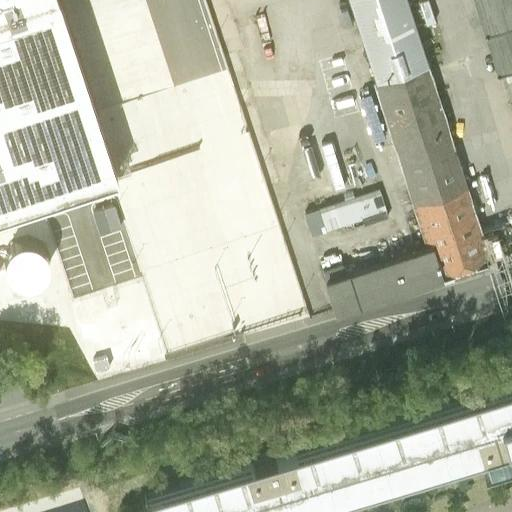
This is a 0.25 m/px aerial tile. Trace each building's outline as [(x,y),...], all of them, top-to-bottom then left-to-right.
[(0,0),(0,211),(116,174),(58,0),(0,0)] [(491,263),(407,0),(348,0),(376,80),(372,81),(426,247),(324,280),(334,312),(335,316),(443,282),(443,279),(491,263)] [(511,0),(480,0),(500,66),(511,63),(511,0)] [(311,231),(387,210),(380,187),(304,209),(311,231)] [(22,281),(30,280),(38,277),(44,271),(47,263),(47,254),(43,246),(37,240),(29,237),(20,238),(12,241),(7,247),(4,255),(4,264),(7,272),(14,278),(22,281)] [(92,361),(96,372),(109,368),(106,357),(92,361)] [(511,382),(144,493),(149,511),(287,511),(484,453),(488,467),(511,459),(511,458),(508,446),(511,444),(511,382)] [(203,425),(216,421),(212,410),(199,415),(203,425)]
